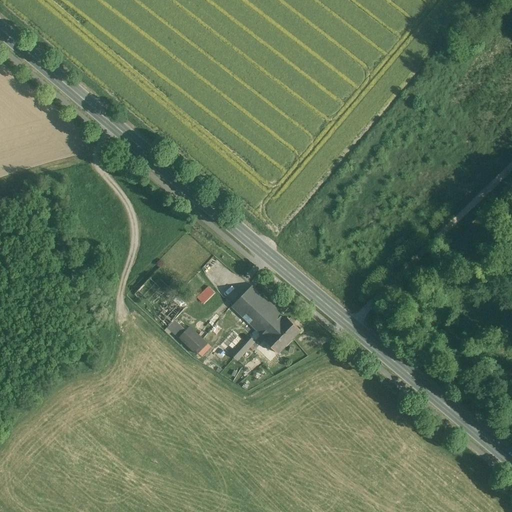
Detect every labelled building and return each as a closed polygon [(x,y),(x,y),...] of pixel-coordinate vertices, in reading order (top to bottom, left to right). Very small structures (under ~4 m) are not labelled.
[(188,306),(154,274),(134,295),(168,327),(174,320),(188,306)] [(194,294),(204,303),(214,293),(204,283),(194,294)] [(282,315),(252,286),(232,306),(262,335),(268,328),(269,329),(282,315)] [(286,319),(282,315),(269,329),(268,328),(262,335),(266,339),(265,341),(278,353),(286,346),(287,347),(294,339),(293,338),(301,330),(287,317),(286,319)] [(186,331),(174,320),(168,327),(180,338),(186,331)] [(186,331),(180,338),(193,350),(203,339),(190,327),(186,331)] [(243,340),(230,354),(238,361),(255,342),(249,336),(245,341),(243,340)] [(203,339),(193,350),(197,355),(208,344),(203,339)] [(268,366),(261,371),(264,375),(271,369),(268,366)]
